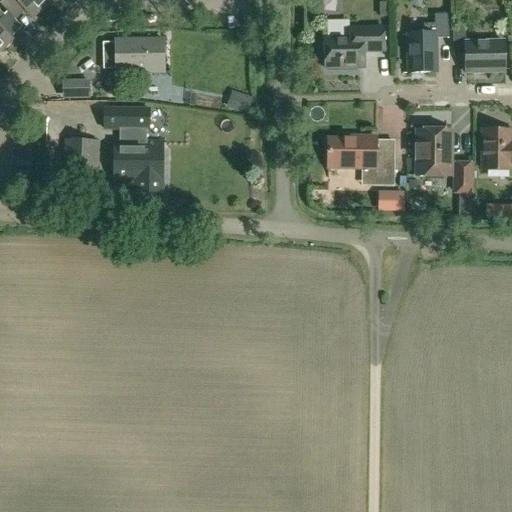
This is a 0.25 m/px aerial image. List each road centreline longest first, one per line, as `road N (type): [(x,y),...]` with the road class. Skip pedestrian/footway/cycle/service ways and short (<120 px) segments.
road 1 (unclassified): [(511,245),(0,213)]
road 2 (residential): [(0,92),(64,15),(105,1),(216,0)]
road 3 (residential): [(511,95),(366,98)]
